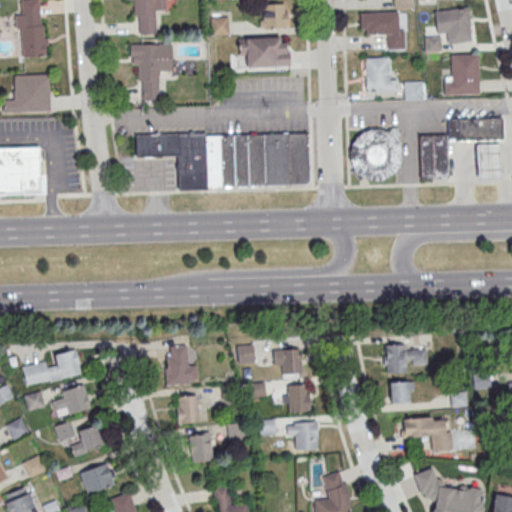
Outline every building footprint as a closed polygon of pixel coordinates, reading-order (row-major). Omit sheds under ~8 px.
[(15,11),(17,56),(45,55),(42,0),(21,0),(22,11),(15,11)] [(135,0),(137,34),(156,33),(155,10),(165,9),(164,0),(135,0)] [(260,27),(287,27),(287,4),(260,4),(260,27)] [(446,42),(471,41),(469,8),(434,10),(435,33),(445,32),(446,42)] [(359,12),(359,34),(386,34),(386,47),(402,47),(402,11),(359,12)] [(227,16),(210,16),(210,34),(227,34),(227,16)] [(237,37),(238,67),(288,66),(288,44),(280,44),(280,36),(237,37)] [(424,36),(424,50),(440,50),(440,36),(424,36)] [(171,43),(128,43),(128,64),(139,63),(139,100),(158,100),(158,71),(171,71),(171,43)] [(449,53),(449,74),(443,74),(443,94),(478,94),(478,53),(449,53)] [(362,57),(362,91),(392,91),(392,57),(362,57)] [(15,76),(48,75),(49,111),(4,112),(3,100),(13,100),(13,91),(16,91),(15,76)] [(422,80),(403,80),(403,99),(422,99),(422,80)] [(503,140),(448,142),(447,119),(502,117),(503,140)] [(350,130),(350,179),(398,179),(398,129),(350,130)] [(287,131),(288,184),(206,186),(205,133),(287,131)] [(287,131),(288,184),(308,183),(306,131),(287,131)] [(502,179),(477,181),(475,146),(500,144),(502,179)] [(0,193),(41,193),(40,147),(0,147),(0,193)] [(252,362),(252,344),(237,344),(237,362),(252,362)] [(406,371),(405,362),(425,362),(425,344),(382,346),(383,372),(406,371)] [(164,355),(165,384),(196,383),(195,363),(186,363),(185,345),(169,346),(169,355),(164,355)] [(284,373),(306,373),(306,348),(273,348),(273,365),(284,365),(284,373)] [(80,375),(76,349),(54,353),(56,365),(46,367),(45,360),(21,364),(25,385),(80,375)] [(389,402),(413,402),(413,381),(389,381),(389,402)] [(57,417),(90,406),(82,383),(59,391),(61,397),(51,400),(57,417)] [(0,402),(12,396),(6,384),(0,387),(0,402)] [(308,411),(308,385),(289,385),(289,411),(308,411)] [(43,406),(39,391),(24,395),(27,410),(43,406)] [(449,392),(450,406),(466,405),(465,391),(449,392)] [(198,421),(196,394),(175,396),(176,422),(198,421)] [(430,451),(450,450),(449,416),(401,417),(402,437),(430,436),(430,451)] [(12,437),(27,430),(20,417),(6,424),(12,437)] [(317,449),(317,421),(286,422),(287,440),(295,440),(295,449),(317,449)] [(54,425),(57,438),(71,435),(67,422),(54,425)] [(244,422),(227,422),(227,438),(244,438),(244,422)] [(76,430),(79,441),(69,444),(72,455),(103,446),(97,424),(76,430)] [(190,462),(211,461),(210,432),(188,433),(190,462)] [(87,494),(116,483),(108,461),(79,472),(87,494)] [(413,474),(420,496),(433,498),(431,511),(480,511),(483,490),(438,485),(432,467),(413,474)] [(313,511),(346,511),(345,473),(323,473),(323,499),(313,499),(313,511)] [(247,511),(247,502),(230,503),(228,484),(215,485),(217,511),(247,511)] [(35,511),(24,485),(1,495),(7,511),(35,511)] [(265,493),(266,511),(305,511),(304,490),(265,493)] [(511,511),(511,494),(511,496),(492,494),(489,511),(511,511)]
